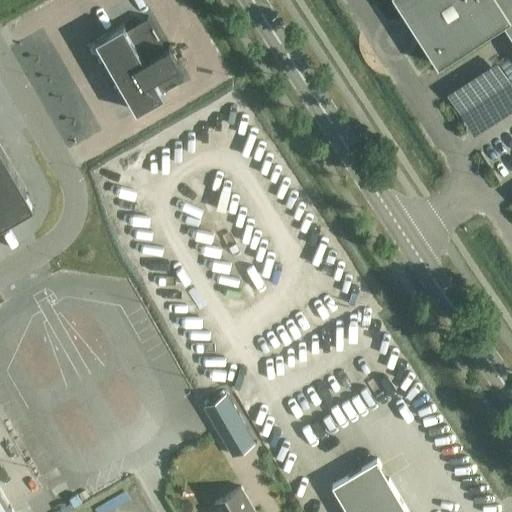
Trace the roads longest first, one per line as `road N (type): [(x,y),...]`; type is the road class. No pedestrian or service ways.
road 1 (tertiary): [(511,398),(250,0)]
road 2 (unclassified): [(0,278),(55,244),(74,210),(63,167),(0,58)]
